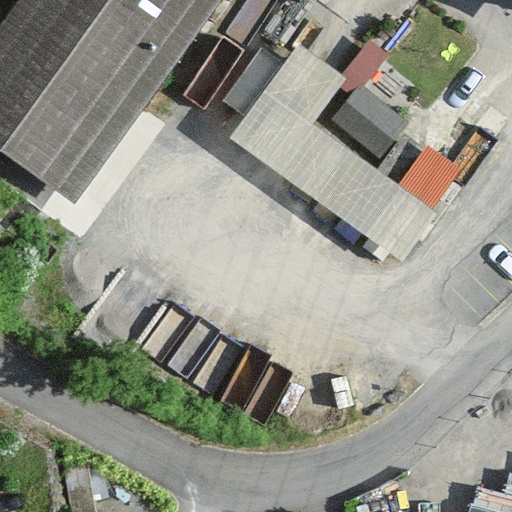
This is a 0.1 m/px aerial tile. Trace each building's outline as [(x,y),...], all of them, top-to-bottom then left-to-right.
[(18,0),(0,25),(0,172),(44,205),(54,191),(75,206),(229,0),(18,0)] [(511,0),(498,0),(495,4),(511,17),(511,0)] [(256,104),(233,138),(401,252),(435,203),(398,178),(423,142),(406,130),(385,161),(322,118),(348,80),(276,31),(235,90),(256,104)] [(377,157),(410,126),(369,83),(336,115),(377,157)] [(406,183),(446,206),(469,167),(430,143),(406,183)]
